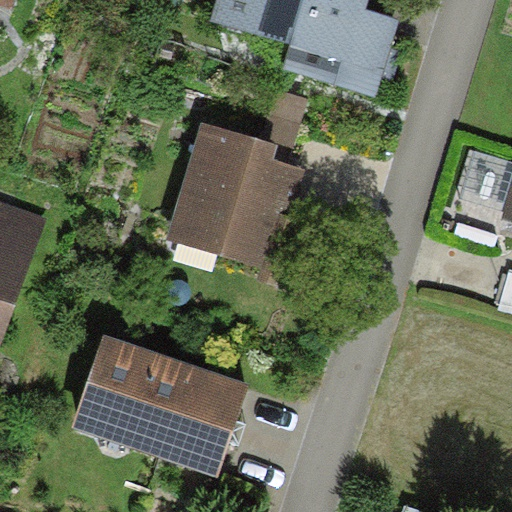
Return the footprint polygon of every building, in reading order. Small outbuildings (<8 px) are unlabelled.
[(15,0),(0,0),(0,5),(12,9),(15,0)] [(222,0),(215,26),(297,50),(291,69),(377,94),(397,23),(362,13),(365,0),(222,0)] [(278,149),(202,124),(166,240),(262,270),(278,219),(284,200),(297,204),(307,173),(273,163),(278,149)] [(511,181),(500,222),(511,224),(511,181)] [(0,356),(47,222),(0,205),(0,356)] [(316,231),(278,219),(262,270),(259,280),(298,292),(316,231)] [(251,385),(104,336),(73,429),(220,478),(236,431),(251,385)]
